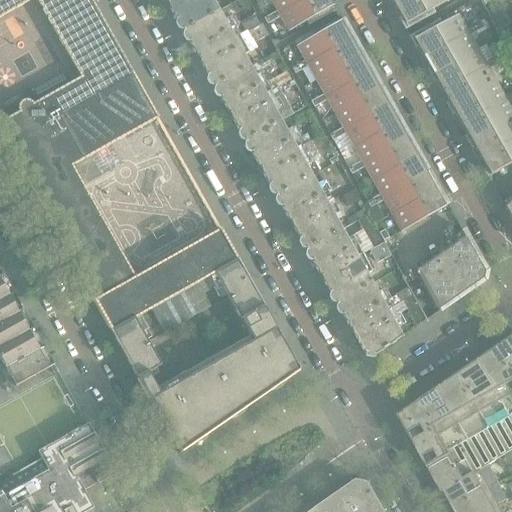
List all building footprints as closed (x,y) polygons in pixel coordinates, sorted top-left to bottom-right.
[(0,0),(0,17),(31,0),(35,0),(80,78),(121,55),(111,37),(89,0),(0,0)] [(214,0),(163,0),(182,32),(218,13),(212,1),(214,0)] [(278,14),(302,0),(270,0),(276,11),(269,15),(273,21),(280,17),(278,14)] [(335,11),(328,0),(302,0),(278,14),(280,17),(288,32),(305,22),(308,27),(335,11)] [(432,10),(449,0),(448,0),(407,0),(394,8),(400,18),(397,20),(404,31),(434,14),(432,10)] [(248,54),(242,44),(263,32),(253,15),(238,24),(244,34),(238,38),(228,20),(224,22),(218,13),(182,32),(213,87),(248,67),(243,57),(248,54)] [(273,21),(269,15),(263,19),(266,25),(273,21)] [(422,58),(467,33),(465,30),(457,15),(440,25),(438,20),(407,38),(414,49),(417,48),(422,58)] [(306,64),(353,38),(348,30),(346,31),(338,17),(311,32),(313,37),(296,46),(305,61),(297,65),(301,71),(308,67),(306,64)] [(482,28),(479,22),(472,26),(475,32),(482,28)] [(476,49),(469,36),(475,32),(472,26),(465,30),(467,33),(422,58),(428,68),(425,70),(429,76),(476,49)] [(316,81),(362,54),(358,47),(356,48),(351,39),(353,38),(306,64),(308,67),(316,81)] [(486,66),(484,64),(476,49),(429,76),(433,83),(435,81),(441,91),(486,66)] [(325,97),(371,71),(367,63),(365,65),(360,56),(362,55),(362,54),(316,81),(323,94),(316,98),(319,104),(327,100),(325,97)] [(155,116),(121,55),(80,78),(32,105),(68,169),(71,167),(157,119),(156,116),(155,116)] [(501,62),(498,56),(491,60),(494,65),(501,62)] [(495,83),(488,69),(494,65),(491,60),(484,64),(486,66),(441,91),(447,102),(444,103),(448,110),(495,83)] [(301,71),(297,65),(291,69),(294,74),(301,71)] [(293,115),(292,115),(278,88),(269,93),(259,75),(254,78),(248,67),(213,87),(244,142),(280,122),(280,123),(293,115)] [(334,114),(381,88),(377,80),(375,81),(370,73),(372,71),(371,71),(325,97),(327,100),(334,114)] [(505,100),(503,97),(495,83),(448,110),(452,116),(454,115),(460,125),(505,100)] [(344,131),(390,105),(386,97),(384,98),(379,89),(381,88),(334,114),(342,128),(335,132),(338,138),(345,134),(344,131)] [(511,117),(511,112),(506,102),(511,99),(511,96),(510,93),(503,97),(505,100),(460,125),(466,135),(463,137),(467,143),(511,117)] [(319,104),(316,98),(310,102),(313,108),(319,104)] [(134,279),(71,167),(68,169),(32,105),(29,103),(26,102),(23,102),(20,104),(18,107),(18,110),(18,113),(0,123),(0,137),(110,333),(134,319),(150,310),(197,284),(213,275),(237,261),(219,230),(218,231),(134,279)] [(353,148),(400,121),(395,114),(393,115),(389,106),(390,105),(344,131),(345,134),(353,148)] [(479,158),(511,139),(511,117),(467,143),(471,150),(473,148),(479,158)] [(400,121),(353,148),(361,161),(354,165),(357,171),(364,167),(363,164),(409,138),(405,130),(403,131),(398,123),(400,122),(400,121)] [(301,147),(290,128),(285,131),(280,123),(280,122),(244,142),(275,198),(311,178),(304,166),(309,164),(300,148),(301,147)] [(338,138),(335,132),(329,135),(332,141),(338,138)] [(372,181),(419,155),(414,147),(412,148),(407,139),(409,138),(363,164),(364,167),(372,181)] [(511,163),(511,139),(479,158),(485,169),(482,170),(486,178),(511,163)] [(381,198),(428,172),(424,164),(422,165),(417,156),(419,155),(372,181),(380,195),(373,199),(376,205),(383,201),(381,198)] [(357,171),(354,165),(348,169),(351,175),(357,171)] [(391,214),(437,188),(433,181),(431,182),(426,173),(428,172),(381,198),(383,201),(391,214)] [(340,218),(321,183),(316,186),(311,178),(275,198),(305,250),(341,231),(335,221),(340,218)] [(401,232),(445,207),(445,206),(447,205),(442,197),(440,198),(436,190),(437,189),(437,188),(391,214),(401,232)] [(376,205),(373,199),(366,202),(370,208),(376,205)] [(360,255),(383,242),(368,216),(356,222),(362,233),(346,240),(341,231),(305,250),(335,304),(371,285),(365,275),(371,273),(360,255)] [(485,273),(471,248),(465,238),(447,250),(470,290),(483,281),(485,273)] [(470,290),(447,250),(431,261),(454,301),(470,290)] [(280,387),(285,383),(287,380),(299,371),(237,261),(213,275),(252,342),(159,395),(147,373),(160,366),(134,319),(110,333),(179,455),(191,446),(196,445),(201,442),(205,438),(208,434),(230,419),(236,417),(241,415),(245,411),(247,407),(270,391),(275,390),(280,387)] [(454,301),(431,261),(415,272),(421,282),(438,312),(454,301)] [(54,365),(0,269),(0,361),(4,369),(0,371),(0,374),(9,390),(54,365)] [(163,333),(210,306),(197,284),(150,310),(163,333)] [(401,327),(391,309),(402,302),(416,328),(425,321),(408,288),(394,296),(389,286),(376,294),(371,285),(335,304),(363,354),(374,357),(401,338),(396,329),(401,327)] [(511,339),(498,349),(511,373),(511,339)] [(511,373),(498,349),(478,363),(492,386),(511,373)] [(492,386),(478,363),(459,376),(471,399),(492,386)] [(471,399),(459,376),(439,390),(451,411),(471,399)] [(451,411),(439,390),(419,404),(430,424),(451,411)] [(434,431),(430,424),(419,404),(399,418),(408,434),(420,428),(424,436),(434,431)] [(86,511),(92,509),(83,493),(84,493),(83,491),(96,484),(97,485),(116,475),(87,424),(36,453),(41,461),(0,484),(0,511),(86,511)] [(454,466),(434,431),(424,436),(420,428),(408,434),(423,461),(424,461),(432,475),(431,476),(434,480),(441,493),(463,481),(454,466)] [(509,466),(504,457),(497,461),(502,470),(509,466)] [(489,488),(498,483),(489,466),(479,472),(463,481),(441,493),(442,494),(444,493),(453,509),(489,488)] [(377,511),(363,486),(352,483),(312,511),(311,511),(377,511)] [(486,511),(498,505),(506,501),(497,485),(489,489),(489,488),(453,509),(454,511),(486,511)]
